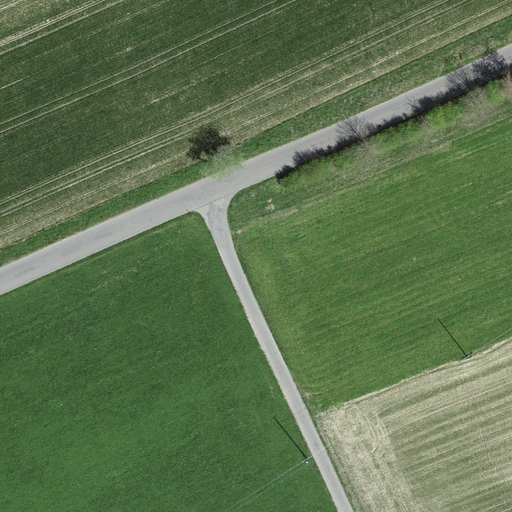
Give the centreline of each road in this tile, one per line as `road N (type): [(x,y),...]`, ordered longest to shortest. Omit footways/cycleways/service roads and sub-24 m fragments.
road 1 (unclassified): [(511,52),(0,287)]
road 2 (track): [(201,197),(346,511)]
